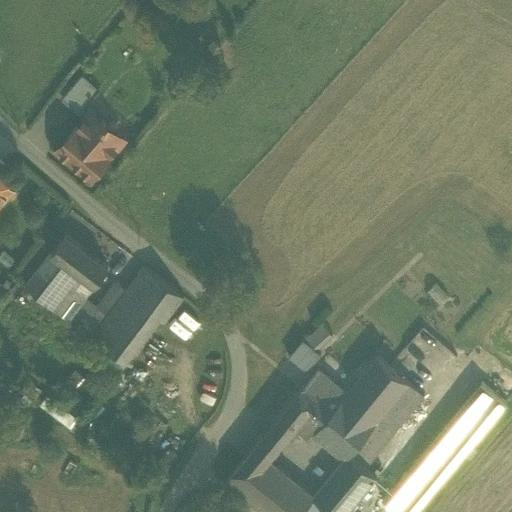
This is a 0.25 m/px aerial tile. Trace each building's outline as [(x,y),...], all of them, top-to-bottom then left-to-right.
[(58,98),(76,113),(95,90),(77,75),(58,98)] [(70,167),(89,183),(123,145),(89,116),(56,153),(62,159),(57,165),(65,172),(70,167)] [(0,205),(15,190),(0,176),(0,205)] [(108,267),(64,234),(52,251),(82,274),(95,284),(108,267)] [(82,274),(52,251),(25,285),(92,335),(103,321),(94,315),(98,309),(93,305),(89,311),(80,305),(86,295),(74,285),(82,274)] [(112,309),(103,321),(92,335),(130,365),(183,296),(144,267),(126,291),(112,309)] [(112,309),(126,291),(115,283),(102,301),(112,309)] [(322,327),(305,343),(316,352),(332,337),(322,327)] [(305,343),(302,341),(288,358),(305,372),(320,355),(316,352),(305,343)] [(346,393),(313,435),(342,459),(347,453),(365,467),(424,396),(376,357),(346,393)] [(317,370),(271,425),(285,437),(297,423),(313,435),(346,393),(317,370)] [(416,511),(506,406),(480,384),(382,500),(396,511),(416,511)] [(309,441),(313,435),(297,423),(285,437),(290,441),(297,433),(309,441)] [(285,437),(271,425),(261,437),(276,448),(285,437)] [(276,448),(261,437),(227,480),(265,511),(346,511),(377,476),(365,467),(347,453),(342,459),(313,496),(271,462),(278,453),(276,448)]
